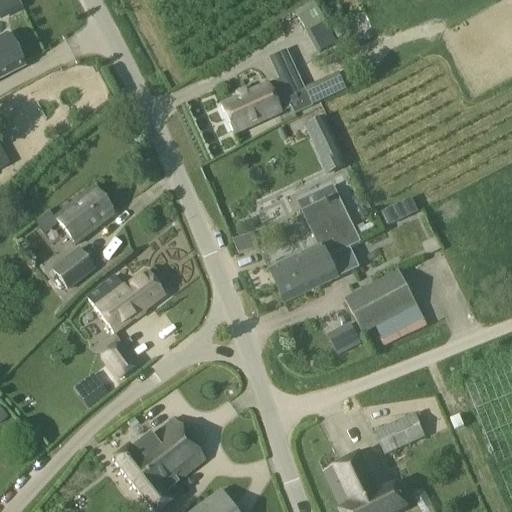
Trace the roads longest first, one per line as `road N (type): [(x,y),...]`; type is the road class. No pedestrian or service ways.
road 1 (unclassified): [(236,331),(125,59),(88,0)]
road 2 (unclassified): [(16,511),(98,422),(236,331)]
road 3 (unclassified): [(271,426),(511,331)]
